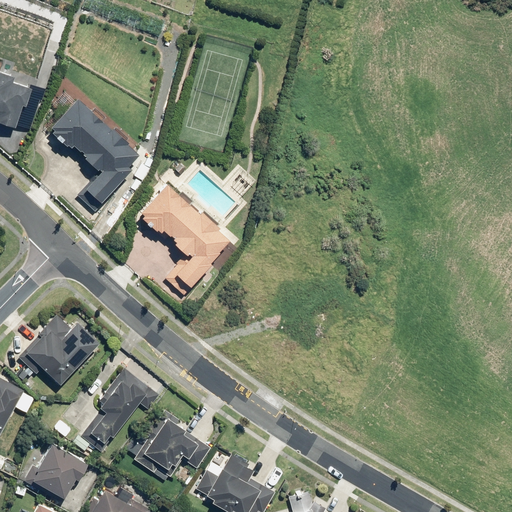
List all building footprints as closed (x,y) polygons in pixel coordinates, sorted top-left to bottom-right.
[(0,112),(0,113),(0,114),(0,116),(19,122),(26,99),(29,100),(35,83),(14,76),(16,71),(0,65),(0,112)] [(79,189),(95,205),(134,164),(130,160),(141,148),(96,105),(91,109),(78,96),(50,126),(77,151),(82,145),(102,165),(79,189)] [(172,177),(145,206),(148,209),(145,213),(163,230),(166,226),(189,247),(177,260),(179,261),(165,275),(183,292),(224,248),(222,246),(234,234),(172,177)] [(41,330),(19,353),(37,371),(45,362),(62,378),(92,347),(73,329),(76,326),(58,310),(40,328),(41,330)] [(160,390),(124,363),(99,396),(103,399),(101,402),(104,404),(82,432),(103,447),(140,399),(148,405),(160,390)] [(0,431),(24,387),(0,373),(0,431)] [(189,421),(166,406),(157,419),(150,415),(140,430),(148,435),(135,456),(155,469),(158,464),(172,473),(183,456),(198,465),(212,444),(186,427),(189,421)] [(89,457),(53,437),(38,463),(33,460),(24,475),(63,497),(78,472),(80,473),(89,457)] [(251,459),(232,449),(219,473),(207,466),(196,486),(243,511),(256,511),(259,507),(264,510),(276,488),(251,475),(256,466),(249,462),(251,459)] [(31,487),(16,481),(12,491),(27,497),(31,487)] [(131,497),(107,483),(99,497),(95,494),(87,507),(88,511),(150,511),(153,507),(133,495),(131,497)] [(327,503),(315,495),(313,499),(310,487),(289,492),(294,509),(284,511),(327,511),(324,509),(327,503)] [(33,511),(22,506),(19,511),(69,511),(41,497),(33,511)]
